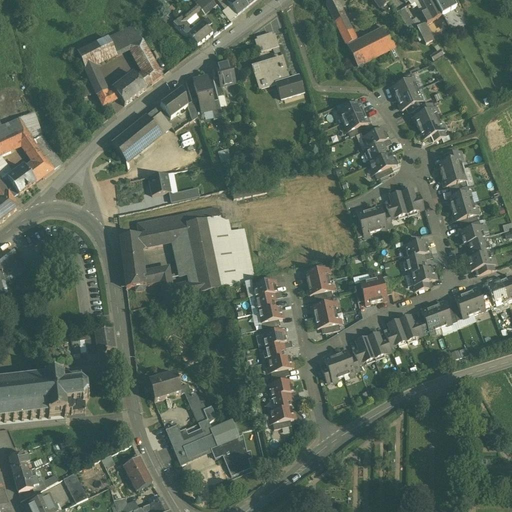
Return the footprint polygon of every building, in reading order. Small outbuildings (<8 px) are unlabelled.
[(197,0),(194,3),(204,14),(214,4),(210,0),(197,0)] [(216,0),(226,11),(230,7),(226,3),(229,0),(216,0)] [(229,0),(226,3),(230,7),(237,16),(248,7),(242,0),(229,0)] [(357,42),(335,0),(333,0),(326,5),(347,47),(357,42)] [(403,0),(405,2),(408,1),(410,4),(414,1),(421,13),(427,11),(421,1),(420,0),(403,0)] [(441,16),(432,0),(422,0),(421,1),(427,11),(421,13),(427,23),(441,16)] [(433,0),(442,16),(456,7),(452,0),(433,0)] [(397,13),(390,3),(383,8),(380,7),(388,19),(397,13)] [(196,6),(191,10),(196,16),(201,12),(196,6)] [(237,16),(230,7),(226,11),(223,13),(230,22),(237,16)] [(417,28),(412,24),(402,9),(398,12),(407,26),(411,32),(417,28)] [(184,16),(173,25),(182,34),(186,30),(187,31),(190,29),(185,23),(188,20),(184,16)] [(211,27),(207,22),(191,35),(187,31),(186,30),(182,34),(187,38),(188,37),(197,48),(212,35),(211,35),(208,30),(211,27)] [(429,36),(423,24),(417,28),(423,39),(429,36)] [(133,28),(108,40),(115,57),(129,50),(129,49),(142,43),(133,28)] [(357,42),(347,47),(358,67),(395,48),(384,28),(357,42)] [(275,35),(254,41),(258,54),(279,48),(275,35)] [(108,40),(77,55),(85,71),(92,67),(115,57),(108,40)] [(142,43),(129,49),(129,50),(145,78),(152,86),(162,78),(142,43)] [(282,58),(274,61),(275,64),(265,66),(267,74),(260,76),(260,79),(262,84),(261,84),(262,88),(266,87),(266,86),(275,83),(281,102),(303,95),(298,78),(289,81),(282,58)] [(229,64),(215,67),(219,80),(221,89),(222,88),(233,86),(234,83),(229,64)] [(96,73),(92,67),(85,71),(94,91),(102,87),(96,73)] [(409,76),(396,82),(398,87),(412,81),(409,76)] [(134,77),(113,93),(119,101),(124,106),(123,107),(124,107),(146,91),(145,90),(134,77)] [(212,103),(206,80),(193,83),(197,100),(198,99),(200,107),(199,109),(200,112),(204,114),(207,113),(208,112),(209,112),(211,112),(214,111),(212,103)] [(219,80),(213,81),(218,99),(224,97),(222,88),(221,89),(219,80)] [(398,87),(392,90),(397,101),(417,92),(412,81),(398,87)] [(107,97),(102,87),(94,91),(102,109),(119,101),(113,93),(107,97)] [(182,91),(160,107),(170,121),(187,109),(187,108),(187,106),(182,91)] [(417,92),(397,101),(402,112),(408,109),(422,103),(417,92)] [(218,102),(212,103),(214,111),(211,112),(213,122),(223,119),(218,102)] [(350,102),(336,108),(339,114),(352,108),(350,102)] [(422,103),(408,109),(411,115),(417,112),(424,108),(422,103)] [(192,104),(187,106),(187,108),(187,109),(192,123),(197,119),(192,104)] [(352,108),(339,114),(343,124),(363,115),(359,105),(352,108)] [(424,108),(417,112),(420,117),(433,111),(431,105),(424,108)] [(155,111),(147,118),(151,123),(159,117),(155,111)] [(420,117),(413,120),(418,131),(438,122),(433,111),(420,117)] [(61,166),(42,139),(34,115),(18,122),(19,122),(30,138),(54,172),(61,166)] [(363,115),(343,124),(348,134),(361,128),(368,125),(363,115)] [(146,118),(111,146),(125,164),(160,136),(146,118)] [(19,122),(0,130),(0,157),(11,154),(10,153),(19,146),(30,138),(19,122)] [(438,122),(418,131),(423,142),(429,139),(443,133),(438,122)] [(361,128),(348,134),(350,139),(361,135),(364,133),(361,128)] [(374,128),(364,133),(361,135),(363,140),(377,134),(374,128)] [(377,134),(363,140),(368,150),(380,144),(381,145),(388,141),(383,131),(377,134)] [(443,133),(429,139),(432,144),(446,138),(443,133)] [(54,172),(30,138),(19,146),(32,164),(43,180),(54,172)] [(380,144),(368,150),(365,151),(371,166),(387,159),(381,145),(380,144)] [(217,153),(218,165),(228,164),(227,152),(217,153)] [(460,154),(443,159),(444,165),(459,160),(459,161),(462,160),(460,154)] [(387,159),(371,166),(369,166),(374,177),(388,171),(394,168),(390,158),(387,159)] [(444,165),(438,167),(441,178),(462,172),(459,161),(459,160),(444,165)] [(32,164),(2,185),(8,196),(9,196),(12,201),(18,197),(19,198),(43,180),(32,164)] [(388,171),(374,177),(376,182),(390,176),(388,171)] [(462,172),(441,178),(445,189),(451,188),(466,183),(462,172)] [(166,177),(151,180),(154,198),(170,195),(166,177)] [(2,185),(0,181),(0,201),(8,196),(2,185)] [(466,183),(451,188),(453,193),(467,189),(466,183)] [(264,185),(231,192),(233,203),(266,195),(264,185)] [(467,189),(453,193),(455,199),(469,195),(467,189)] [(171,198),(172,206),(198,199),(196,192),(171,198)] [(412,192),(400,195),(407,216),(418,213),(414,199),(412,192)] [(400,195),(389,199),(391,205),(395,220),(407,216),(400,195)] [(452,200),(448,201),(451,213),(473,206),(469,195),(455,199),(452,200)] [(0,201),(0,224),(18,210),(12,201),(9,196),(8,196),(0,201)] [(424,211),(420,197),(414,199),(418,213),(424,211)] [(395,220),(391,205),(385,207),(387,215),(389,222),(390,222),(395,220)] [(473,206),(451,213),(455,224),(462,222),(476,218),(473,206)] [(380,210),(368,213),(374,235),(386,231),(382,217),(380,210)] [(215,211),(139,226),(141,236),(186,227),(205,223),(216,221),(221,223),(219,214),(218,213),(217,212),(216,211),(215,211)] [(368,213),(357,217),(359,224),(363,238),(374,235),(368,213)] [(387,215),(382,217),(386,231),(392,229),(390,222),(389,222),(387,215)] [(476,218),(462,222),(463,228),(464,228),(464,227),(478,223),(476,218)] [(228,236),(226,224),(221,223),(216,221),(205,223),(220,292),(239,287),(228,236)] [(220,292),(205,223),(186,227),(188,240),(198,285),(200,296),(220,292)] [(478,223),(464,227),(464,228),(466,233),(480,229),(479,223),(478,223)] [(363,238),(359,224),(353,225),(357,240),(363,238)] [(502,227),(504,233),(511,230),(510,225),(502,227)] [(141,236),(138,237),(140,249),(188,240),(186,227),(141,236)] [(466,233),(459,235),(463,247),(468,246),(468,245),(484,240),(480,229),(466,233)] [(254,284),(243,232),(228,236),(239,287),(251,284),(254,284)] [(138,237),(119,239),(122,260),(141,258),(140,249),(138,237)] [(417,240),(403,243),(404,249),(418,246),(417,240)] [(484,240),(468,245),(468,246),(472,260),(472,261),(488,256),(484,240)] [(418,246),(404,249),(407,261),(421,257),(421,258),(428,256),(425,244),(418,246)] [(488,256),(472,261),(472,260),(467,262),(471,273),(477,271),(492,267),(488,256)] [(10,257),(0,265),(0,270),(6,279),(11,275),(13,278),(19,274),(10,257)] [(421,257),(407,261),(405,261),(409,277),(411,277),(411,276),(425,273),(421,258),(421,257)] [(141,258),(122,260),(126,289),(135,288),(135,292),(145,291),(145,287),(143,275),(141,258)] [(325,266),(310,270),(311,275),(326,272),(325,266)] [(492,267),(477,271),(479,277),(493,273),(492,267)] [(171,290),(167,270),(158,272),(160,283),(163,296),(172,294),(171,290)] [(425,273),(411,276),(411,277),(414,288),(428,284),(435,283),(432,271),(425,273)] [(158,272),(143,275),(145,287),(160,283),(158,272)] [(311,275),(305,277),(307,288),(328,283),(326,272),(311,275)] [(387,279),(381,281),(385,295),(390,294),(387,279)] [(511,283),(511,280),(499,284),(507,305),(511,303),(511,283)] [(254,284),(251,284),(252,290),(267,287),(265,281),(254,284)] [(381,281),(370,283),(375,305),(386,302),(385,295),(381,281)] [(328,283),(307,288),(309,299),(316,297),(331,294),(328,283)] [(370,283),(360,286),(363,300),(365,307),(375,305),(370,283)] [(428,284),(414,288),(415,294),(430,290),(428,284)] [(499,284),(488,289),(491,295),(496,309),(507,305),(499,284)] [(198,285),(184,288),(186,299),(200,296),(198,285)] [(267,287),(252,290),(255,301),(271,297),(276,296),(274,285),(267,287)] [(360,286),(354,287),(357,302),(363,300),(360,286)] [(184,288),(171,290),(172,294),(163,296),(164,304),(186,299),(184,288)] [(477,292),(465,296),(473,317),(485,313),(479,299),(477,292)] [(331,294),(316,297),(318,303),(332,300),(331,294)] [(496,309),(491,295),(485,297),(490,311),(496,309)] [(465,296),(454,301),(457,307),(462,321),(473,317),(465,296)] [(485,296),(479,299),(485,313),(490,311),(485,297),(485,296)] [(271,297),(255,301),(258,316),(275,313),(275,312),(271,297)] [(332,300),(318,303),(319,309),(333,305),(332,300)] [(319,309),(312,310),(314,321),(336,316),(333,305),(319,309)] [(443,306),(432,310),(440,331),(451,326),(446,312),(443,306)] [(457,307),(451,309),(451,310),(457,323),(462,321),(457,307)] [(432,310),(421,314),(423,321),(429,335),(440,331),(432,310)] [(451,310),(446,312),(451,326),(457,324),(457,323),(451,310)] [(275,313),(258,316),(260,327),(275,324),(282,322),(279,311),(275,312),(275,313)] [(336,316),(314,321),(317,332),(324,330),(338,327),(336,316)] [(410,319),(398,323),(406,343),(418,339),(412,325),(410,319)] [(423,321),(418,323),(423,337),(429,335),(423,321)] [(398,323),(387,327),(390,334),(395,348),(406,343),(398,323)] [(423,337),(418,323),(412,325),(418,339),(423,337)] [(275,324),(260,327),(262,333),(275,330),(277,330),(275,324)] [(338,327),(324,330),(325,336),(340,333),(338,327)] [(275,330),(262,333),(260,333),(262,339),(276,336),(275,330)] [(111,331),(95,333),(96,339),(98,352),(114,349),(111,331)] [(90,335),(79,338),(82,355),(89,354),(87,341),(96,339),(95,333),(90,335)] [(276,336),(262,339),(264,350),(281,346),(286,345),(283,334),(276,336)] [(390,334),(384,336),(386,340),(390,350),(395,348),(390,334)] [(378,336),(367,340),(374,361),(386,356),(380,342),(378,336)] [(367,340),(355,344),(358,351),(363,365),(374,361),(367,340)] [(386,340),(380,342),(386,356),(391,354),(390,350),(386,340)] [(281,346),(264,350),(268,366),(284,362),(284,361),(281,346)] [(358,351),(352,353),(354,359),(358,367),(363,365),(358,351)] [(346,354),(335,359),(343,379),(354,375),(349,361),(346,354)] [(335,359),(324,363),(326,369),(332,383),(343,379),(335,359)] [(354,359),(349,361),(354,375),(360,373),(358,367),(354,359)] [(284,362),(268,366),(270,376),(285,373),(292,371),(289,360),(284,361),(284,362)] [(332,383),(326,369),(321,372),(326,386),(332,383)] [(26,380),(19,380),(19,378),(16,378),(17,380),(10,381),(10,379),(8,379),(8,381),(2,382),(1,380),(0,379),(0,421),(3,421),(4,423),(6,423),(6,420),(12,420),(12,422),(15,422),(15,420),(21,419),(21,421),(24,421),(23,419),(30,418),(30,420),(32,420),(32,418),(38,417),(39,419),(41,419),(41,417),(47,416),(48,416),(48,419),(50,419),(50,416),(64,414),(64,417),(66,417),(66,414),(69,414),(69,413),(70,413),(71,414),(73,413),(72,413),(74,413),(75,413),(84,412),(85,412),(85,410),(84,403),(85,403),(83,401),(87,397),(89,398),(90,395),(87,395),(87,390),(89,388),(88,386),(86,387),(82,384),(82,382),(81,375),(81,373),(80,374),(71,375),(70,375),(68,375),(67,374),(66,376),(65,376),(65,375),(62,376),(62,375),(62,373),(59,373),(59,376),(46,377),(46,374),(43,375),(44,377),(43,377),(43,378),(37,378),(36,376),(34,376),(34,379),(28,379),(28,377),(25,377),(26,380)] [(285,373),(270,376),(271,382),(282,380),(286,379),(285,373)] [(176,375),(148,383),(154,403),(163,400),(172,397),(181,395),(179,388),(178,385),(180,385),(179,383),(178,383),(176,375)] [(282,380),(271,382),(267,383),(269,389),(283,386),(282,380)] [(283,386),(269,389),(271,400),(287,396),(288,396),(292,395),(290,384),(283,386)] [(188,385),(179,388),(181,395),(185,394),(187,398),(191,396),(188,385)] [(201,406),(196,394),(187,398),(198,425),(207,421),(203,411),(206,410),(203,405),(201,406)] [(287,396),(271,400),(274,415),(291,412),(288,396),(287,396)] [(250,452),(247,453),(243,437),(239,439),(232,422),(211,430),(209,424),(216,419),(211,408),(206,410),(203,411),(207,421),(198,425),(201,431),(188,436),(186,430),(180,433),(177,426),(166,431),(180,467),(188,464),(187,461),(211,451),(215,460),(222,457),(231,478),(251,469),(249,460),(252,460),(250,452)] [(291,412),(274,415),(270,416),(272,427),(287,424),(293,422),(291,412)] [(287,424),(272,427),(273,433),(288,430),(287,424)] [(23,455),(8,461),(14,478),(28,474),(34,472),(32,465),(29,466),(27,460),(24,460),(23,455)] [(110,457),(101,461),(104,467),(105,470),(114,465),(110,457)] [(139,459),(124,467),(137,492),(152,484),(139,459)] [(39,460),(33,462),(35,469),(41,467),(39,460)] [(101,461),(91,467),(94,472),(104,467),(101,461)] [(34,472),(28,474),(30,481),(36,479),(34,472)] [(28,474),(14,478),(18,495),(33,491),(32,490),(30,481),(28,474)] [(74,475),(63,481),(76,506),(88,500),(74,475)] [(55,478),(43,484),(46,490),(58,484),(55,478)] [(36,480),(30,481),(32,490),(42,487),(40,480),(37,481),(36,480)] [(54,511),(48,497),(25,508),(26,511),(54,511)] [(124,499),(113,502),(115,509),(126,505),(124,499)] [(169,511),(162,499),(148,506),(143,508),(145,511),(150,509),(151,511),(154,510),(154,511),(169,511)] [(135,502),(126,505),(115,509),(116,511),(131,511),(138,509),(135,502)]
